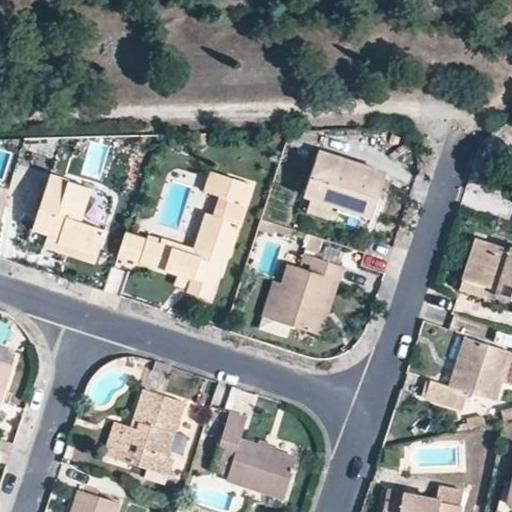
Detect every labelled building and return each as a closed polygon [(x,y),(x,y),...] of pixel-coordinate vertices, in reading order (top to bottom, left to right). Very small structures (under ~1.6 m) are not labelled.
[(426,95),(422,107),(446,113),(449,101),(426,95)] [(21,151),(15,168),(39,176),(45,158),(51,160),(58,140),(24,141),(21,151)] [(21,151),(24,141),(12,141),(10,149),(21,151)] [(369,227),(377,203),(385,180),(321,158),(305,205),(339,216),(369,227)] [(223,202),(230,180),(213,175),(206,196),(219,200),(223,202)] [(51,238),(101,258),(109,237),(82,226),(93,197),(50,180),(30,230),(51,238)] [(254,189),(230,180),(223,202),(247,210),(254,189)] [(241,228),(247,210),(223,202),(219,200),(212,219),(241,228)] [(384,205),(377,203),(369,227),(339,216),(336,226),(372,238),(384,205)] [(140,268),(188,285),(189,281),(203,286),(198,299),(211,304),(225,260),(230,261),(241,228),(212,219),(206,217),(194,252),(150,237),(148,242),(140,268)] [(126,234),(117,261),(140,268),(148,242),(126,234)] [(96,269),(101,258),(51,238),(47,249),(96,269)] [(474,242),(462,279),(506,294),(502,307),(511,310),(511,253),(511,255),(474,242)] [(272,323),(291,329),(323,339),(345,268),(314,259),(309,275),(288,268),(283,287),(272,323)] [(506,294),(462,279),(458,293),(502,307),(506,294)] [(189,281),(188,285),(185,295),(198,299),(203,286),(189,281)] [(287,341),(291,329),(272,323),(283,287),(273,284),(258,332),(287,341)] [(431,383),(426,398),(463,412),(469,394),(499,404),(511,367),(511,359),(465,342),(448,389),(431,383)] [(0,418),(18,372),(0,365),(0,418)] [(146,393),(133,426),(144,430),(141,440),(130,436),(127,435),(115,469),(167,488),(175,466),(164,462),(184,407),(146,393)] [(238,457),(231,477),(258,486),(289,497),(301,460),(239,439),(247,418),(231,412),(217,450),(238,457)] [(144,430),(133,426),(130,436),(141,440),(144,430)] [(104,465),(115,469),(127,435),(117,432),(104,465)] [(0,441),(0,452),(12,457),(15,447),(0,441)] [(217,450),(210,470),(231,477),(238,457),(217,450)] [(438,501),(461,506),(466,487),(443,483),(438,501)] [(258,486),(253,500),(284,511),(289,497),(258,486)] [(459,511),(461,506),(438,501),(389,491),(384,511),(459,511)] [(119,511),(120,509),(80,495),(74,511),(119,511)]
